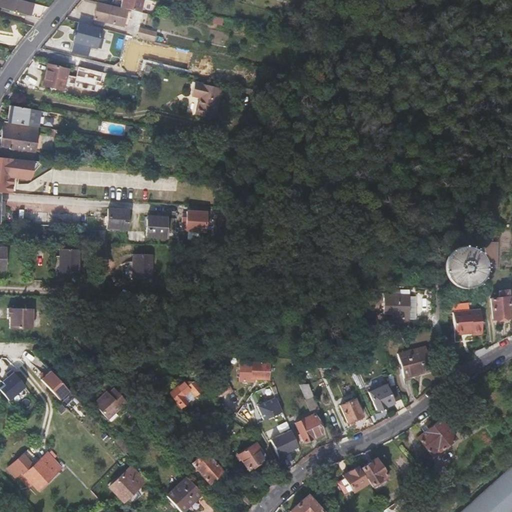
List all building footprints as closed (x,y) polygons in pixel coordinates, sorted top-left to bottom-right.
[(0,0),(0,5),(30,14),(33,2),(23,0),(0,0)] [(143,0),(122,0),(121,7),(141,12),(143,0)] [(97,2),(94,18),(106,21),(108,15),(117,17),(116,23),(123,25),(127,9),(119,8),(97,2)] [(117,17),(108,15),(106,21),(116,23),(117,17)] [(73,46),(89,50),(90,46),(97,47),(102,28),(79,23),(73,46)] [(144,36),(159,39),(161,31),(145,27),(144,36)] [(88,55),(89,50),(73,46),(72,51),(88,55)] [(69,68),(48,63),(43,85),(63,90),(69,68)] [(145,64),(144,71),(149,73),(150,72),(155,73),(156,69),(150,68),(151,65),(145,64)] [(214,118),(221,88),(195,81),(192,94),(200,96),(197,113),(214,118)] [(36,126),(38,110),(25,107),(12,106),(10,123),(36,126)] [(260,124),(257,140),(269,142),(272,126),(260,124)] [(35,133),(2,128),(0,140),(0,146),(33,151),(35,133)] [(106,227),(126,228),(128,210),(107,208),(106,227)] [(186,211),(185,230),(205,232),(206,212),(186,211)] [(146,229),(166,230),(167,217),(146,215),(146,229)] [(165,238),(166,230),(146,229),(145,236),(165,238)] [(99,231),(91,230),(90,242),(99,243),(99,231)] [(476,254),(483,267),(496,267),(497,243),(492,242),(485,242),(476,254)] [(448,282),(451,284),(455,285),(459,286),(462,285),(466,284),(469,283),(472,281),(475,278),(477,275),(479,271),(479,268),(479,264),(479,260),(478,257),(476,254),(473,251),(470,248),(467,247),(463,245),(460,245),(456,245),(452,246),(449,248),(446,250),(443,253),(441,256),(440,259),(439,263),(439,267),(439,270),(441,274),(443,277),(445,280),(448,282)] [(58,248),(58,273),(78,273),(78,249),(58,248)] [(132,253),(132,278),(152,278),(152,254),(132,253)] [(510,316),(507,289),(498,290),(498,297),(490,298),(492,319),(501,317),(510,316)] [(399,295),(383,294),(383,314),(391,314),(391,323),(408,324),(408,319),(411,319),(414,319),(414,296),(408,296),(408,295),(399,295)] [(32,308),(7,308),(7,317),(9,317),(9,328),(32,329),(32,308)] [(451,311),(453,330),(470,328),(470,331),(480,330),(479,319),(478,308),(451,311)] [(430,370),(424,346),(397,353),(403,377),(417,374),(430,370)] [(328,359),(317,359),(317,368),(328,368),(328,359)] [(265,379),(265,363),(249,363),(248,379),(257,379),(265,379)] [(0,383),(0,390),(10,400),(26,385),(13,371),(0,383)] [(42,380),(61,399),(69,392),(51,372),(42,380)] [(194,395),(199,390),(192,382),(182,382),(168,393),(180,406),(185,402),(181,397),(189,390),(194,395)] [(402,397),(398,383),(387,388),(385,384),(369,393),(377,409),(390,403),(402,397)] [(313,395),(307,384),(299,384),(305,399),(311,412),(319,409),(313,395)] [(273,385),(269,387),(271,390),(280,411),(282,415),(286,414),(273,385)] [(126,402),(113,388),(108,393),(106,391),(92,403),(107,419),(116,410),(126,402)] [(194,395),(189,390),(181,397),(185,402),(194,395)] [(280,411),(271,390),(263,393),(264,399),(268,407),(272,415),(280,411)] [(361,416),(354,399),(339,405),(346,422),(354,419),(361,416)] [(65,409),(60,403),(56,407),(61,412),(65,409)] [(295,422),(303,441),(313,437),(322,433),(314,414),(295,422)] [(418,436),(433,456),(455,438),(441,419),(418,436)] [(296,446),(288,429),(268,438),(275,455),(276,455),(277,458),(281,457),(285,455),(283,452),(296,446)] [(113,440),(126,453),(131,448),(118,435),(113,440)] [(262,456),(251,440),(235,451),(245,467),(262,456)] [(190,463),(208,483),(220,471),(203,451),(190,463)] [(47,453),(39,459),(42,463),(50,456),(47,453)] [(61,468),(50,456),(42,463),(39,459),(33,465),(22,454),(9,466),(17,474),(21,471),(23,474),(37,489),(61,468)] [(360,467),(373,487),(387,478),(375,458),(368,462),(360,467)] [(109,486),(122,500),(144,481),(131,466),(109,486)] [(367,483),(357,466),(349,470),(342,474),(344,477),(337,482),(345,495),(352,490),(353,492),(367,483)] [(511,511),(511,469),(462,511),(511,511)] [(185,476),(165,495),(167,497),(178,509),(180,511),(181,511),(191,503),(201,493),(185,476)] [(318,499),(329,511),(330,511),(338,505),(327,492),(318,499)] [(290,510),(291,511),(322,511),(307,495),(290,510)] [(385,511),(406,511),(410,510),(402,498),(384,510),(385,511)]
